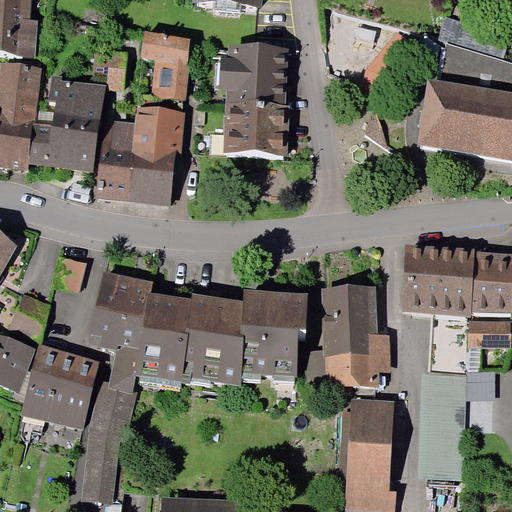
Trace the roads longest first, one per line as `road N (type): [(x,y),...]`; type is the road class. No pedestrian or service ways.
road 1 (residential): [(328,231),(136,236),(0,198)]
road 2 (residential): [(303,0),(328,231)]
road 3 (residential): [(511,210),(328,231)]
